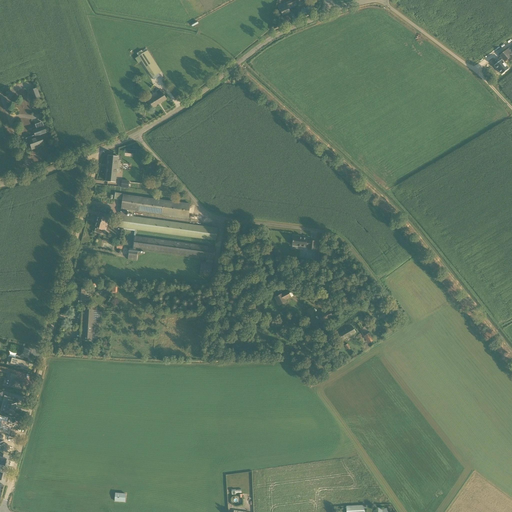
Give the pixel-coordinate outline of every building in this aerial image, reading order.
[(294,0),(278,7),(279,11),(280,10),(283,16),(290,12),(288,7),(296,4),(297,5),(303,3),(301,0),(294,0)] [(148,50),(135,59),(138,63),(142,61),(154,80),(159,76),(158,74),(162,72),(148,50)] [(500,50),(492,57),(496,61),(498,63),(494,66),(502,75),(508,69),(501,60),(499,58),(504,54),(500,50)] [(32,101),(40,98),(36,88),(28,91),(32,101)] [(163,93),(149,102),(153,108),(166,99),(163,93)] [(43,144),(40,136),(39,135),(45,133),(42,123),(36,125),(37,129),(33,131),(35,136),(31,138),(32,139),(27,141),(29,146),(30,146),(31,150),(36,148),(36,147),(43,144)] [(107,182),(116,183),(117,173),(117,170),(119,170),(120,162),(118,162),(118,161),(118,157),(109,156),(106,182),(107,182)] [(123,195),(122,209),(127,210),(189,218),(190,205),(123,195)] [(127,216),(127,210),(122,209),(121,209),(120,215),(119,227),(124,228),(123,230),(134,231),(132,249),(130,249),(128,259),(137,260),(138,250),(213,260),(215,247),(135,237),(136,230),(216,241),(217,229),(127,216)] [(95,228),(96,228),(95,232),(101,234),(102,230),(104,231),(106,222),(107,223),(109,215),(102,213),(101,217),(98,216),(95,228)] [(294,237),(292,246),(306,247),(306,246),(309,246),(308,249),(315,250),(316,242),(309,241),(306,241),(307,239),(294,237)] [(211,277),(212,264),(201,262),(200,276),(211,277)] [(77,302),(86,302),(86,288),(79,288),(79,292),(77,292),(77,302)] [(278,304),(279,306),(286,302),(285,300),(293,296),(291,292),(289,294),(288,291),(282,294),(275,298),(277,301),(276,302),(276,303),(276,304),(277,304),(278,304)] [(84,339),(92,339),(92,326),(98,326),(99,311),(85,310),(84,339)] [(319,316),(321,321),(332,317),(330,311),(319,316)] [(345,331),(338,336),(341,341),(356,333),(352,327),(350,328),(349,326),(343,329),(345,331)] [(369,333),(364,336),(369,344),(374,341),(369,333)] [(27,368),(28,364),(29,362),(28,362),(29,358),(28,358),(31,349),(24,348),(22,354),(23,354),(24,355),(23,357),(21,357),(20,357),(19,357),(18,357),(17,357),(16,357),(16,358),(15,359),(8,357),(6,364),(13,366),(13,365),(21,367),(20,368),(25,370),(26,368),(27,368)] [(17,375),(9,373),(7,379),(9,380),(8,386),(11,387),(20,389),(20,388),(22,389),(23,386),(21,385),(22,382),(16,380),(17,375)] [(15,410),(16,406),(15,406),(16,403),(12,402),(12,400),(10,400),(11,398),(4,396),(3,400),(6,401),(5,405),(6,405),(5,412),(9,413),(9,414),(12,415),(12,414),(13,414),(14,410),(15,410)] [(0,415),(0,420),(0,421),(0,430),(9,433),(9,430),(10,427),(9,427),(10,423),(8,423),(9,418),(0,415)]
